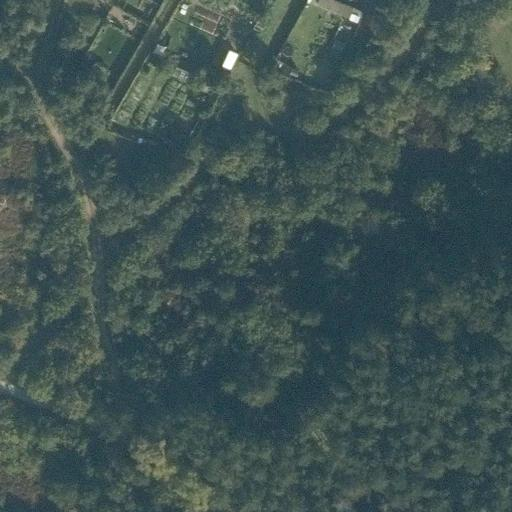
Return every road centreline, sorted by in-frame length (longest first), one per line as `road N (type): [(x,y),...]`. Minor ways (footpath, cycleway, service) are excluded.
road 1 (track): [(452,0),(347,116),(306,133),(236,141),(196,171),(119,244),(95,285)]
road 2 (track): [(33,75),(89,211),(104,345),(138,441),(122,511)]
road 3 (track): [(173,0),(88,154),(66,161)]
